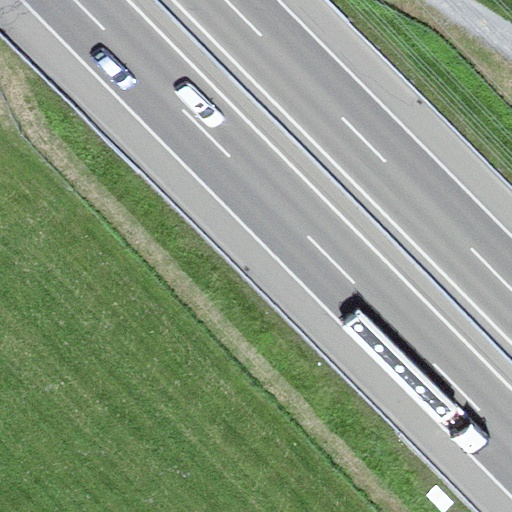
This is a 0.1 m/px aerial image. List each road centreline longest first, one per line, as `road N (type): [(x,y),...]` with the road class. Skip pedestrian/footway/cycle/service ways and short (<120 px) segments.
road 1 (motorway): [(74,0),(511,444)]
road 2 (motorway): [(511,289),(226,0)]
